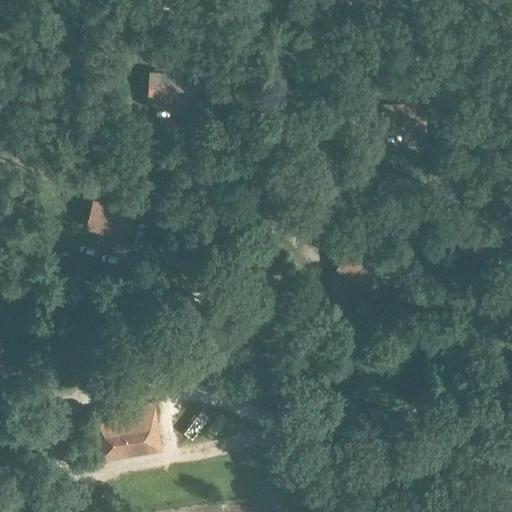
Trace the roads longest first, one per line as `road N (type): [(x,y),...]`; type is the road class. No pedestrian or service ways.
road 1 (track): [(42,511),(67,412),(87,385),(270,214),(288,129),(239,0)]
road 2 (track): [(511,390),(0,479)]
